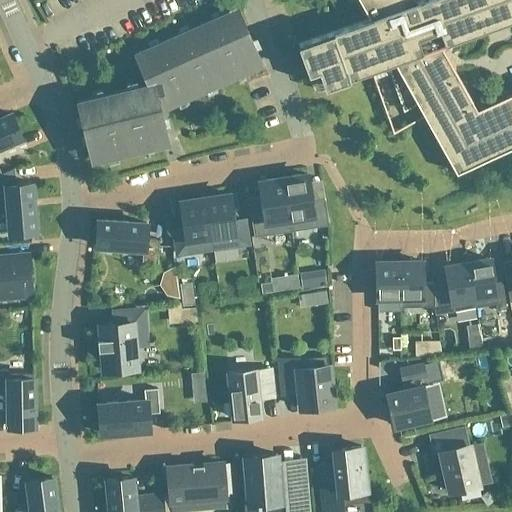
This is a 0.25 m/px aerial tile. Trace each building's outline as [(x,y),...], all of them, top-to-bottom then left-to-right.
[(415,0),(359,0),(370,18),(298,44),(308,72),(318,68),(325,86),(370,70),(371,70),(386,64),(395,89),(403,111),(417,103),(423,113),(423,114),(456,172),(474,163),(482,160),(511,146),(511,0),(420,0),(417,1),(415,0)] [(232,73),(255,63),(233,14),(139,56),(153,86),(81,102),(87,129),(92,154),(160,140),(153,108),(163,104),(191,91),(197,88),(218,79),(232,73)] [(0,145),(20,137),(10,113),(0,116),(0,145)] [(35,230),(31,182),(15,184),(13,168),(0,173),(0,186),(5,186),(9,232),(35,230)] [(328,225),(323,198),(313,199),(310,197),(306,174),(283,177),(291,230),(328,225)] [(255,236),(291,230),(283,177),(258,181),(263,211),(251,212),(255,236)] [(204,197),(212,248),(248,243),(244,219),(232,221),(228,193),(204,197)] [(212,248),(204,197),(180,200),(185,228),(173,230),(176,254),(212,248)] [(142,248),(141,262),(157,263),(158,239),(144,238),(145,222),(98,219),(96,245),(142,248)] [(25,281),(29,280),(27,255),(0,257),(0,259),(0,297),(26,295),(25,281)] [(493,282),(489,258),(467,262),(475,307),(495,304),(496,310),(506,308),(501,281),(493,282)] [(398,261),(376,262),(376,298),(398,297),(399,297),(398,261)] [(398,307),(433,307),(433,282),(421,282),(421,261),(398,261),(399,297),(398,297),(398,307)] [(467,262),(445,266),(452,311),(475,307),(467,262)] [(308,271),(299,272),(301,288),(310,286),(308,271)] [(296,273),(283,275),(285,289),(299,287),(296,273)] [(315,299),(326,298),(325,289),(314,290),(315,299)] [(194,304),(193,297),(181,298),(182,306),(194,304)] [(180,302),(167,303),(167,313),(181,312),(180,308),(180,302)] [(100,349),(102,369),(136,367),(134,345),(146,344),(144,320),(136,321),(135,309),(111,311),(112,323),(98,324),(99,338),(96,338),(97,349),(100,349)] [(511,320),(511,317),(500,319),(502,333),(504,347),(511,345),(511,320)] [(470,350),(482,348),(480,336),(468,338),(470,350)] [(391,337),(391,349),(399,349),(399,337),(391,337)] [(440,354),(440,340),(415,340),(415,354),(440,354)] [(328,365),(299,368),(297,368),(296,358),(280,360),(283,388),(298,386),(300,408),(314,406),(314,410),(333,408),(328,365)] [(428,384),(427,381),(423,362),(398,368),(403,389),(387,393),(394,425),(438,415),(430,383),(428,384)] [(254,371),(254,368),(228,371),(233,417),(250,415),(250,412),(258,411),(257,397),(272,395),(269,369),(254,371)] [(8,373),(8,369),(0,369),(0,393),(7,393),(7,425),(33,425),(32,373),(8,373)] [(203,372),(189,373),(191,385),(204,384),(203,372)] [(510,411),(511,410),(511,374),(500,377),(510,411)] [(98,407),(100,433),(124,431),(131,430),(147,429),(148,429),(147,413),(159,412),(157,388),(143,389),(144,399),(98,403),(98,407)] [(511,420),(510,412),(498,415),(501,426),(511,423),(511,420)] [(439,451),(448,491),(491,481),(482,441),(468,444),(464,425),(427,434),(431,453),(439,451)] [(334,462),(319,464),(321,490),(323,511),(343,511),(342,504),(353,503),(369,501),(367,488),(365,488),(361,446),(339,448),(340,454),(334,455),(334,462)] [(306,511),(304,476),(277,479),(275,454),(244,456),(247,499),(242,500),(243,511),(282,511),(282,506),(288,505),(288,511),(306,511)] [(224,495),(222,462),(167,467),(169,500),(224,495)] [(30,508),(14,510),(14,511),(56,511),(52,476),(26,480),(30,508)] [(134,497),(132,476),(106,479),(108,511),(162,511),(161,495),(134,497)]
